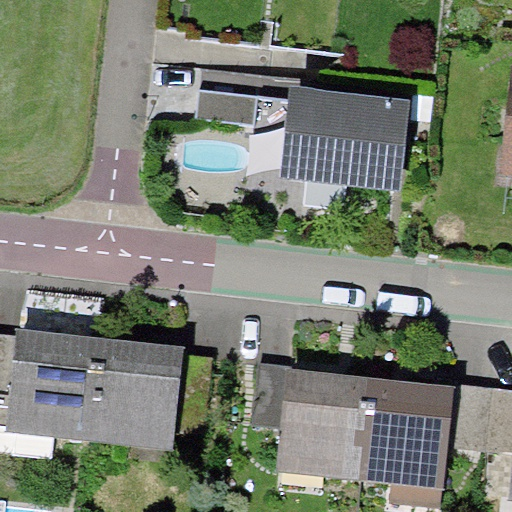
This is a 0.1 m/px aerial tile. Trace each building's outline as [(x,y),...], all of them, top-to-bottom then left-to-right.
[(511,75),(510,76),(499,179),(511,180),(511,75)] [(399,109),(280,96),(270,183),(389,196),(399,109)] [(256,105),(197,99),(194,128),(253,134),(256,105)] [(183,349),(0,326),(0,423),(171,444),(183,349)] [(448,398),(264,378),(260,415),(274,416),(268,475),(388,488),(385,511),(440,511),(447,455),(497,460),(492,505),(511,507),(511,411),(504,411),(505,394),(449,388),(448,398)]
